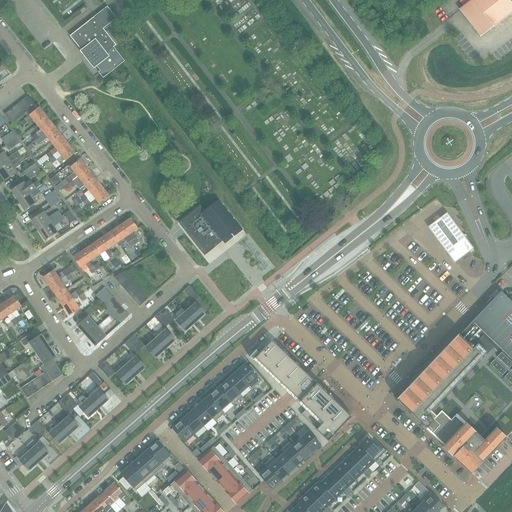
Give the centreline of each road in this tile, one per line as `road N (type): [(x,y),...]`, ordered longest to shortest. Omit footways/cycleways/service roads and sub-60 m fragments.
road 1 (secondary): [(35,511),(310,274)]
road 2 (residential): [(63,511),(276,321)]
road 3 (residential): [(84,367),(186,276),(132,199)]
road 4 (residential): [(370,402),(492,274),(490,260)]
road 5 (primary): [(306,0),(369,85),(419,132)]
road 6 (primary): [(432,117),(394,87),(334,0)]
road 7 (residential): [(132,199),(43,85)]
road 8 (residential): [(469,500),(370,402)]
road 9 (residential): [(370,402),(276,321)]
